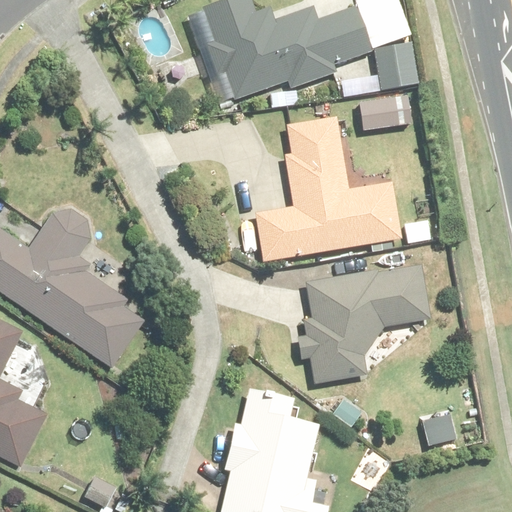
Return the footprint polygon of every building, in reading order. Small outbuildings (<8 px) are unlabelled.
[(245,0),(230,0),(181,18),(214,107),(288,80),(291,88),(331,73),(328,65),(362,53),(347,9),(312,21),(307,6),(267,20),(264,10),(251,15),(245,0)] [(388,0),(358,0),(348,4),(365,49),(402,35),(388,0)] [(405,46),(369,50),(375,93),(411,88),(405,46)] [(250,214),(258,263),(395,239),(384,181),(342,189),(330,119),(282,128),(287,153),(276,155),(285,208),(250,214)] [(0,237),(0,296),(106,364),(139,312),(79,274),(85,265),(71,256),(83,237),(84,236),(84,234),(84,232),(84,230),(84,228),(84,226),(84,224),(83,222),(83,221),(82,219),(81,217),(80,216),(79,214),(77,213),(76,212),(74,211),(73,210),(71,209),(69,208),(67,208),(65,207),(63,207),(62,207),(60,207),(58,207),(56,208),(54,208),(52,209),(51,210),(49,211),(48,212),(46,214),(45,215),(44,216),(43,218),(26,251),(0,237)] [(426,221),(397,225),(400,247),(429,243),(426,221)] [(417,268),(298,284),(301,320),(299,320),(300,334),(292,335),(293,362),(307,361),(308,382),(360,378),(358,354),(373,328),(424,321),(417,268)] [(0,458),(13,465),(38,414),(11,401),(16,391),(0,383),(0,367),(15,336),(0,329),(0,458)] [(214,470),(221,471),(214,511),(317,511),(319,504),(296,501),(307,427),(284,424),(287,404),(239,397),(234,427),(220,425),(214,470)] [(361,411),(341,398),(328,419),(347,432),(361,411)] [(442,415),(416,423),(425,451),(450,443),(442,415)] [(105,511),(116,491),(88,477),(77,499),(102,511),(105,511)]
